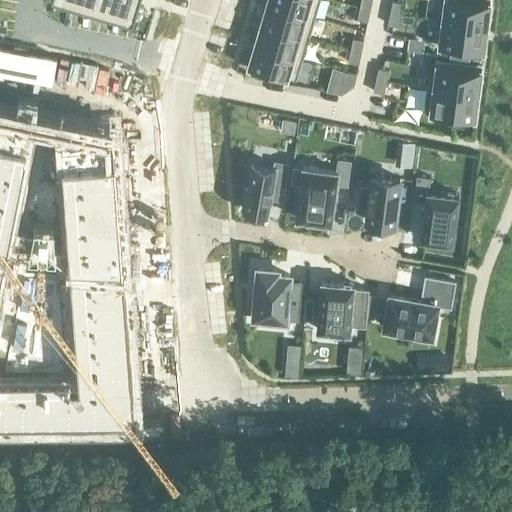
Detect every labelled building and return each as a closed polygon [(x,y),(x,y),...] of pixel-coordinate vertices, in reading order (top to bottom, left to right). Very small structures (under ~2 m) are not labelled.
[(84,0),(132,14),(133,14),(137,0),(84,0)] [(267,0),(266,4),(314,18),(319,0),(267,0)] [(361,0),(360,7),(370,9),(372,0),(361,0)] [(393,0),(390,12),(401,14),(403,3),(393,0)] [(439,0),(437,20),(442,21),(442,20),(487,25),(490,0),(486,0),(439,0)] [(266,4),(260,24),(308,39),(314,18),(266,4)] [(360,7),(357,18),(368,21),(370,9),(360,7)] [(390,12),(388,24),(398,26),(401,14),(390,12)] [(442,21),(439,45),(452,46),(451,55),(470,58),(471,49),(484,50),(487,25),(442,20),(442,21)] [(260,24),(254,45),(302,59),(308,39),(260,24)] [(353,37),(351,49),(361,51),(364,40),(353,37)] [(254,45),(248,65),(263,69),(262,72),(278,77),(279,74),(296,79),(302,59),(254,45)] [(351,49),(348,61),(359,63),(361,51),(351,49)] [(432,62),(429,86),(478,93),(481,68),(469,66),(470,58),(451,55),(450,64),(432,62)] [(378,67),(376,79),(387,81),(389,70),(378,67)] [(345,70),(343,81),(355,83),(357,73),(345,70)] [(376,79),(373,91),(384,93),(387,81),(376,79)] [(429,86),(425,111),(449,115),(448,117),(465,120),(465,117),(475,118),(478,93),(429,86)] [(0,107),(0,419),(83,419),(83,420),(85,420),(85,419),(135,418),(123,259),(124,259),(124,257),(123,257),(122,241),(123,241),(123,240),(122,240),(119,201),(116,162),(116,161),(116,158),(114,130),(112,130),(112,122),(86,124),(0,107)] [(283,118),(280,131),(294,133),(296,120),(283,118)] [(398,140),(396,154),(413,156),(415,142),(398,140)] [(296,215),(296,217),(298,218),(298,217),(308,218),(308,219),(320,220),(329,221),(329,222),(331,222),(332,220),(331,220),(334,202),(334,200),(335,193),(336,190),(335,190),(336,183),(348,185),(351,160),(338,158),(336,170),(305,166),(305,165),(303,165),(302,167),(303,167),(303,168),(301,184),(296,215)] [(251,162),(243,208),(268,212),(271,197),(282,199),(289,163),(275,161),(274,166),(251,162)] [(293,167),(291,182),(301,184),(303,168),(293,167)] [(362,186),(359,205),(369,206),(367,219),(394,223),(400,178),(373,174),(371,187),(362,186)] [(417,174),(414,199),(425,201),(425,208),(424,208),(423,220),(421,236),(420,236),(420,238),(422,238),(451,241),(451,242),(453,242),(453,240),(458,196),(459,196),(459,194),(457,193),(457,194),(429,190),(431,176),(417,174)] [(256,294),(254,315),(298,319),(301,281),(289,280),(290,274),(277,273),(277,269),(258,267),(257,282),(256,282),(256,284),(257,284),(256,292),(255,294),(256,294)] [(390,294),(384,325),(432,334),(437,304),(451,306),(455,280),(425,275),(422,293),(424,293),(423,300),(390,294)] [(317,326),(317,328),(319,328),(348,331),(350,331),(350,329),(349,329),(350,325),(366,326),(367,307),(369,294),(369,288),(353,287),(353,285),(354,285),(354,282),(352,282),(352,283),(343,282),(344,282),(341,281),(341,282),(323,280),(321,280),(321,282),(322,282),(318,326),(317,326)] [(369,294),(367,307),(375,308),(378,296),(369,294)] [(306,298),(304,319),(312,320),(314,299),(306,298)] [(448,354),(434,355),(435,370),(449,369),(448,354)]
